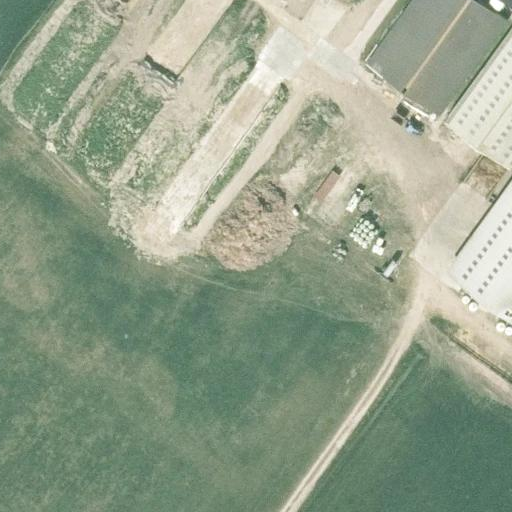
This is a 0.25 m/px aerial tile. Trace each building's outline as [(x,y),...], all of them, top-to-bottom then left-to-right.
[(129,0),(90,0),(14,106),(40,125),(129,0)] [(233,0),(185,0),(77,151),(108,173),(233,0)] [(307,0),(301,8),(330,30),(351,0),(307,0)] [(481,0),(410,0),(366,62),(440,115),(508,20),(481,0)] [(511,26),(444,118),(508,166),(511,160),(511,26)] [(169,241),(277,90),(297,63),(256,34),(129,212),(169,241)] [(511,188),(452,272),(511,314),(511,188)]
